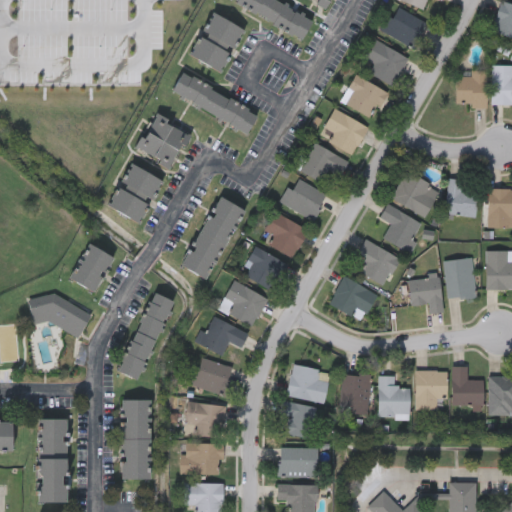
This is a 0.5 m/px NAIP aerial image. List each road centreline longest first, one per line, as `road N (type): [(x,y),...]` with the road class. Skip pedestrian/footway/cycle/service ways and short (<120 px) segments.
road 1 (residential): [(251,511),(253,406),(269,356),(474,0)]
road 2 (residential): [(295,311),(325,336),(364,351),(492,339)]
